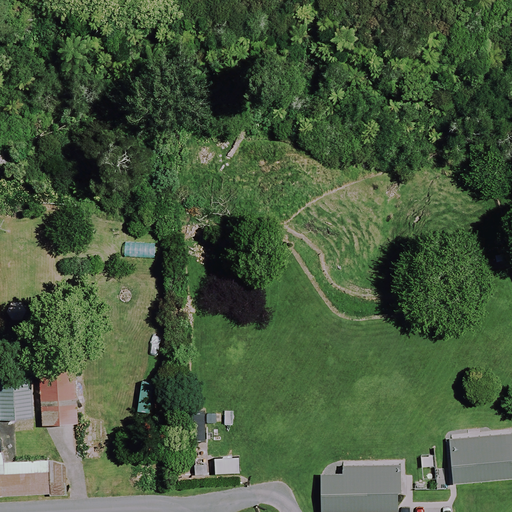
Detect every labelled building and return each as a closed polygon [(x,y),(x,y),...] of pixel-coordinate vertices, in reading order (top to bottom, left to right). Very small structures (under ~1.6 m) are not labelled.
[(0,421),(36,420),(34,372),(0,373),(0,421)] [(211,429),(198,428),(199,415),(185,414),(184,444),(210,445),(211,429)] [(511,479),(511,435),(451,440),(454,484),(511,479)] [(5,463),(5,454),(0,453),(0,497),(53,495),(51,461),(5,463)] [(401,511),(401,464),(338,465),(338,474),(323,474),(323,511),(401,511)]
